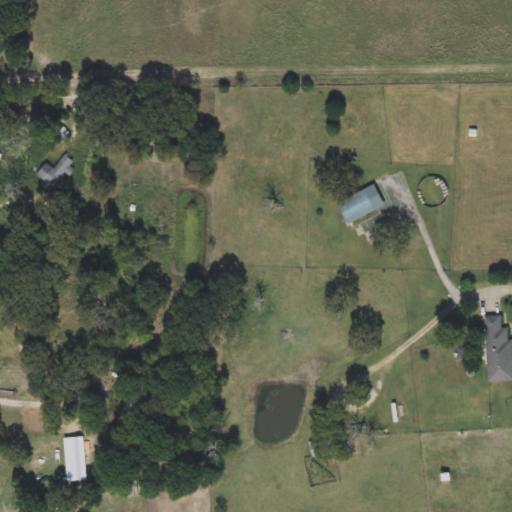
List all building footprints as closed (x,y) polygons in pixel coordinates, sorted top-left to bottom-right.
[(35,176),(46,163),(53,169),(66,154),(76,163),(52,191),(35,176)] [(338,203),(376,185),(386,206),(349,224),(338,203)] [(511,339),(511,381),(488,382),(486,317),(502,316),(503,328),(509,328),(510,339),(511,339)] [(69,432),(77,432),(77,424),(85,424),(85,472),(75,472),(75,454),(69,454),(69,432)] [(310,442),(322,439),(320,433),(341,428),(346,449),(313,457),(310,442)]
